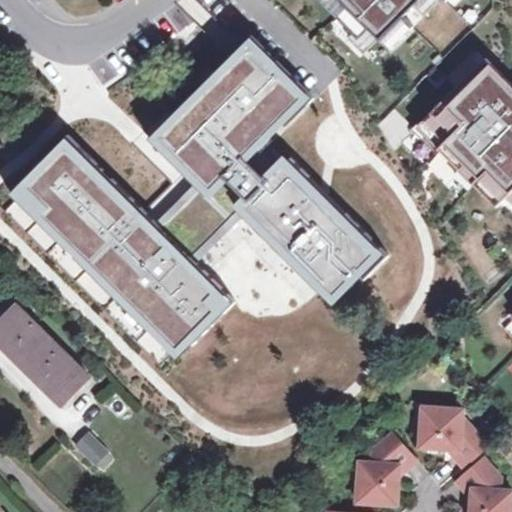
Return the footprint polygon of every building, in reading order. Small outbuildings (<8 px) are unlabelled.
[(323,0),(360,37),(355,43),(364,53),(380,39),(391,49),(438,0),(446,0),(447,0),(446,0),(323,0)] [(310,92),(252,37),(149,141),(199,187),(158,227),(68,139),(6,193),(176,352),(190,341),(235,301),(193,260),(242,213),(318,290),(324,285),(336,295),(358,270),(369,279),(390,259),(293,160),(287,165),(261,143),(310,92)] [(511,85),(486,60),(418,128),(496,206),(505,198),(511,204),(511,85)] [(0,338),(64,402),(89,376),(18,307),(0,325),(0,338)] [(137,343),(158,365),(169,354),(147,332),(137,343)] [(454,450),(467,465),(489,446),(464,418),(464,411),(424,408),(421,448),(449,449),(454,450)] [(89,432),(75,447),(102,473),(116,459),(89,432)] [(412,456),(394,435),(375,451),(374,464),(361,463),(358,503),(398,505),(400,476),(401,465),(412,456)] [(62,448),(48,460),(59,473),(73,462),(62,448)] [(467,465),(454,450),(449,449),(464,467),(467,465)] [(417,461),(412,456),(401,465),(400,476),(417,461)] [(485,459),(464,478),(474,489),(473,499),(472,511),(511,511),(511,491),(501,491),(502,479),(485,459)] [(464,478),(458,483),(473,499),(474,489),(464,478)]
